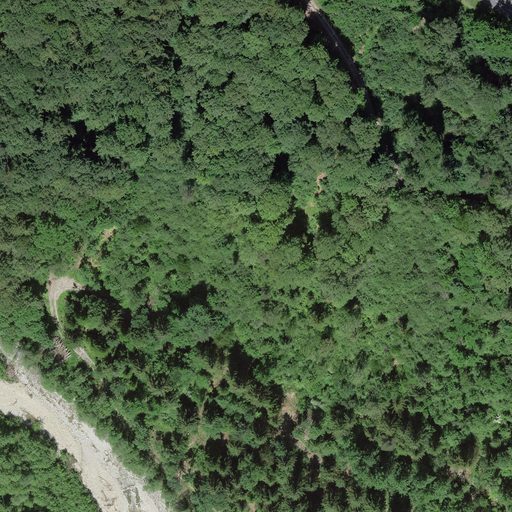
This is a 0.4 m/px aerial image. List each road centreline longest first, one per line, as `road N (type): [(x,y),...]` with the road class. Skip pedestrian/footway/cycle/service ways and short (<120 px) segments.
road 1 (track): [(388,511),(358,496),(221,366),(72,287),(38,289),(77,359),(222,511)]
road 2 (track): [(309,0),(353,63),(394,171),(407,183),(487,191),(511,208)]
